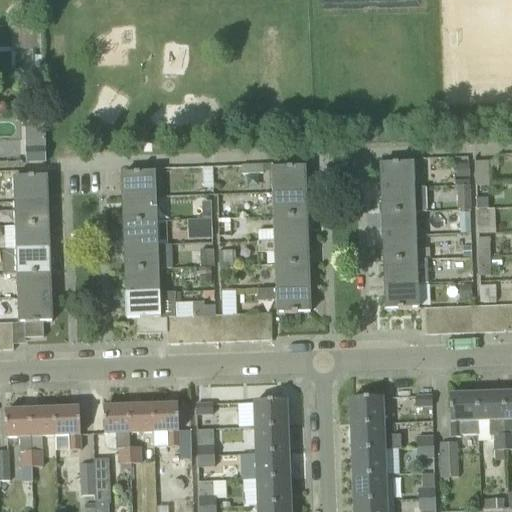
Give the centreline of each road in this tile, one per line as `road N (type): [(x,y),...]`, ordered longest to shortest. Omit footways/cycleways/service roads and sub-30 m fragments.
road 1 (residential): [(0,370),(326,357)]
road 2 (residential): [(326,357),(511,350)]
road 3 (residential): [(330,511),(326,357)]
